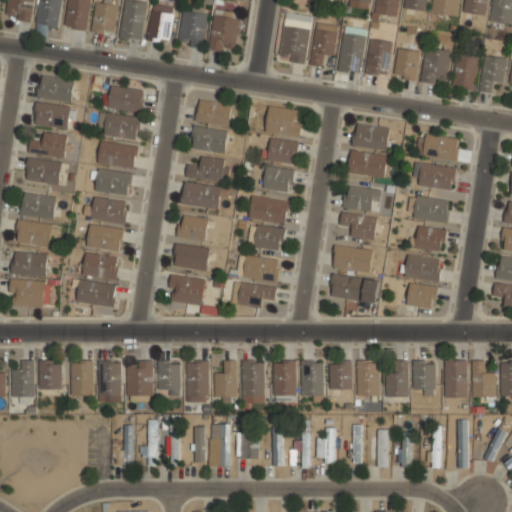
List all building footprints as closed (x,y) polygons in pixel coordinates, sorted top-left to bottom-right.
[(34,0),(7,0),(5,18),(31,21),(34,0)] [(39,0),(34,33),(45,35),(46,26),(58,27),(62,0),(39,0)] [(86,29),(89,0),(68,0),(65,27),(86,29)] [(116,0),(104,0),(104,3),(95,2),(92,33),(114,35),(116,0)] [(348,0),(347,6),(369,9),(370,0),(348,0)] [(398,0),(375,0),(374,12),(396,15),(398,0)] [(426,11),(427,0),(405,0),(404,7),(426,11)] [(432,0),(431,12),(457,15),(458,0),(432,0)] [(486,15),(487,0),(464,0),(463,12),(486,15)] [(511,23),(511,0),(492,0),(490,21),(511,23)] [(142,40),(146,3),(124,1),(120,38),(142,40)] [(148,41),(170,43),(173,7),(151,5),(148,41)] [(203,48),(208,14),(183,11),(178,45),(203,48)] [(278,59),(306,63),(313,15),(285,11),(278,59)] [(239,19),(213,16),(209,49),(236,52),(239,19)] [(337,25),(315,22),(310,64),(321,65),(322,56),(334,57),(337,25)] [(338,70),(361,72),(366,27),(343,25),(338,70)] [(393,41),(371,37),(364,72),(386,76),(393,41)] [(420,50),(398,46),(393,77),(416,80),(420,50)] [(445,85),(452,51),(427,46),(420,80),(445,85)] [(452,86),(474,89),(479,54),(458,51),(452,86)] [(506,56),(484,53),(479,90),(489,91),(490,82),(503,84),(506,56)] [(72,102),(75,79),(40,75),(37,97),(72,102)] [(145,90),(108,86),(106,109),(142,112),(145,90)] [(233,104),(199,99),(196,121),(230,126),(233,104)] [(33,124),(70,131),(74,109),(37,102),(33,124)] [(298,135),(301,109),(268,106),(266,132),(298,135)] [(139,138),(140,116),(100,114),(99,137),(139,138)] [(390,128),(357,122),(353,144),(386,150),(390,128)] [(226,152),(229,130),(194,126),(191,148),(226,152)] [(65,158),(69,135),(43,130),(41,142),(31,140),(29,151),(65,158)] [(459,135),(426,135),(426,141),(418,141),(418,158),(468,158),(468,150),(458,150),(459,135)] [(295,162),(296,139),(269,138),(268,160),(295,162)] [(97,161),(134,168),(138,147),(102,140),(97,161)] [(384,177),(387,154),(350,149),(347,173),(384,177)] [(225,158),(200,155),(198,166),(188,164),(186,176),(223,180),(225,158)] [(25,179),(59,184),(62,162),(29,157),(25,179)] [(414,186),(452,187),(453,164),(414,163),(414,186)] [(291,190),(292,166),(264,165),(264,189),(291,190)] [(129,195),(132,173),(97,168),(94,190),(129,195)] [(223,187),(185,179),(181,202),(218,209),(223,187)] [(380,188),(346,184),(344,206),(377,210),(380,188)] [(60,218),(62,196),(24,192),(21,214),(60,218)] [(407,216),(446,222),(449,200),(411,193),(407,216)] [(248,217),(286,222),(289,200),(251,195),(248,217)] [(95,196),(91,217),(125,223),(129,202),(95,196)] [(351,223),(350,237),(375,238),(376,214),(342,212),(341,223),(351,223)] [(206,240),(210,218),(181,213),(177,235),(206,240)] [(58,224),(18,219),(16,241),(55,246),(58,224)] [(247,243),(281,252),(287,229),(253,220),(247,243)] [(87,246),(121,251),(124,229),(90,223),(87,246)] [(442,252),(446,229),(417,224),(415,236),(411,235),(409,246),(442,252)] [(500,250),(511,251),(511,228),(502,227),(500,250)] [(211,247),(175,243),(173,266),(208,270),(211,247)] [(369,272),(373,248),(335,243),(332,266),(369,272)] [(49,253),(14,250),(12,273),(47,276),(49,253)] [(442,258),(407,252),(403,276),(438,282),(442,258)] [(118,277),(119,255),(85,253),(83,275),(118,277)] [(243,277),(277,280),(280,258),(245,254),(243,277)] [(511,280),(511,257),(497,257),(497,280),(511,280)] [(379,279),(333,272),(329,296),(375,302),(379,279)] [(167,299),(202,305),(206,278),(172,273),(167,299)] [(114,306),(116,283),(79,279),(76,302),(114,306)] [(10,280),(10,307),(46,307),(46,280),(10,280)] [(264,297),(276,298),(277,285),(234,280),(232,303),(263,307),(264,297)] [(492,293),(503,295),(501,306),(511,307),(511,284),(494,281),(492,293)] [(436,285),(409,282),(406,305),(434,308),(436,285)] [(379,395),(379,358),(357,358),(357,395),(379,395)] [(445,396),(467,396),(467,358),(445,358),(445,396)] [(352,389),(352,359),(329,359),(329,389),(352,389)] [(408,359),(395,359),(395,370),(385,370),(385,396),(408,396),(408,359)] [(434,394),(434,359),(413,359),(413,394),(434,394)] [(494,370),(482,370),(482,359),(472,359),(472,396),(494,396),(494,370)] [(34,360),(21,360),(21,373),(12,373),(12,397),(34,397),(34,360)] [(214,372),(214,398),(236,398),(236,360),(224,360),(224,372),(214,372)] [(500,395),(511,395),(511,360),(500,360),(500,395)] [(151,397),(151,361),(139,361),(139,367),(127,367),(127,397),(151,397)] [(263,403),(263,361),(242,361),(242,403),(263,403)] [(301,395),(323,395),(323,361),(301,361),(301,395)] [(62,390),(62,362),(39,362),(39,390),(62,390)] [(99,400),(121,400),(121,362),(99,362),(99,400)] [(168,396),(180,396),(180,362),(157,362),(157,390),(168,390),(168,396)] [(273,400),(295,400),(295,362),(273,362),(273,400)] [(71,396),(92,396),(92,363),(71,363),(71,396)] [(186,402),(207,402),(207,363),(186,363),(186,402)] [(205,462),(205,415),(194,415),(194,462),(205,462)] [(458,467),(468,467),(468,418),(458,418),(458,467)] [(157,419),(147,419),(147,465),(157,465),(157,419)] [(221,438),(221,465),(230,465),(230,423),(212,423),(212,438),(221,438)] [(362,424),(352,424),(352,463),(362,463),(362,424)] [(124,467),(133,467),(133,425),(124,425),(124,467)] [(433,448),(428,448),(428,466),(442,466),(442,425),(433,425),(433,448)] [(180,427),(170,427),(170,465),(180,465),(180,427)] [(273,464),(282,464),(282,427),(273,427),(273,464)] [(336,427),(327,427),(327,437),(318,437),(318,454),(325,454),(325,462),(336,462),(336,427)] [(484,456),(492,461),(507,431),(498,427),(484,456)] [(302,428),(302,466),(311,466),(311,428),(302,428)] [(369,459),(385,459),(385,429),(369,429),(369,459)] [(240,457),(258,457),(258,430),(240,430),(240,457)] [(399,464),(413,464),(413,436),(399,436),(399,464)]
